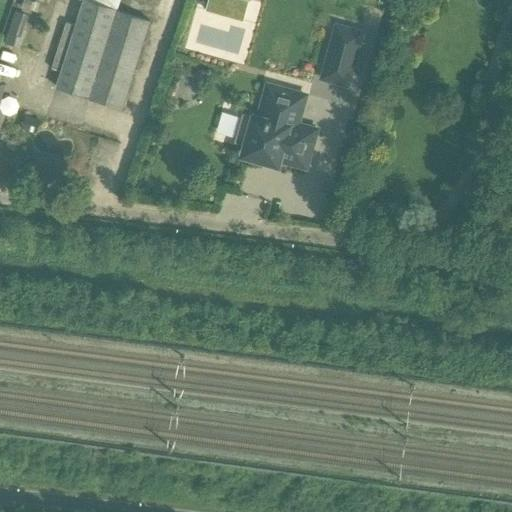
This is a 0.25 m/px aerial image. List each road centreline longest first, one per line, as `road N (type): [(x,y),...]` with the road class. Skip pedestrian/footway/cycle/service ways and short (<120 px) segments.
road 1 (unclassified): [(511,265),(0,197)]
road 2 (secondary): [(128,511),(0,495)]
